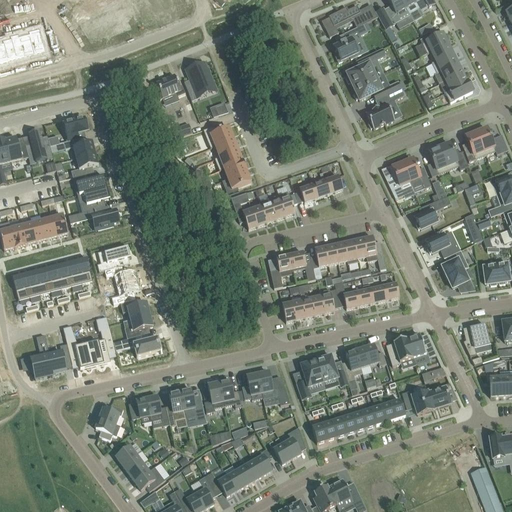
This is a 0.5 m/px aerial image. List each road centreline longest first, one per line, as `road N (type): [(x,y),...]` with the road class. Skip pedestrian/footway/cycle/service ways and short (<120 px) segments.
road 1 (residential): [(183,369),(97,108),(84,103),(0,123)]
road 2 (residential): [(383,212),(245,248),(273,350)]
road 3 (residential): [(249,511),(319,471),(477,421)]
road 4 (residential): [(351,147),(295,29),(293,15),(316,0)]
road 5 (residential): [(351,147),(276,174),(261,167),(234,99)]
road 6 (residential): [(433,314),(273,350)]
road 7 (residential): [(358,160),(502,103)]
road 8 (residential): [(83,64),(206,17),(199,0)]
road 9 (residential): [(183,369),(66,394),(54,404)]
road 10 (residential): [(54,404),(55,417),(126,511)]
